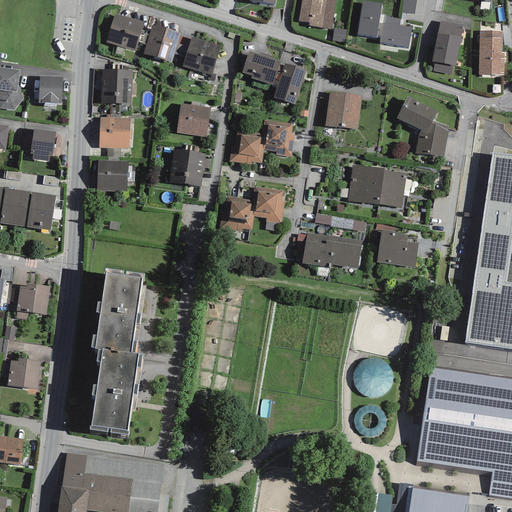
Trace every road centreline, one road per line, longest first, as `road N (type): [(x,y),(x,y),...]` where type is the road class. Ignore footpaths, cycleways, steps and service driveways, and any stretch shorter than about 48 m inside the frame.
road 1 (residential): [(105,0),(228,39),(224,128),(217,170),(194,217),(162,459),(50,438)]
road 2 (tertiary): [(91,0),(70,270)]
road 3 (residential): [(322,50),(290,243)]
road 4 (residential): [(505,106),(322,50)]
road 5 (tertiary): [(70,270),(50,438)]
road 6 (residential): [(322,50),(173,0)]
